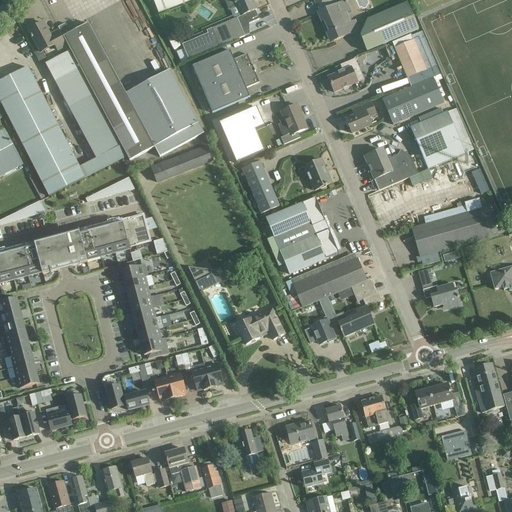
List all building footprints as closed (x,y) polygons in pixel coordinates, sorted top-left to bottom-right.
[(153,0),(159,14),(193,0),(153,0)] [(189,60),(245,36),(250,34),(249,24),(259,20),(255,10),(257,9),(252,0),(225,0),(230,9),(237,6),(241,16),(237,18),(207,31),(208,34),(182,45),(189,60)] [(355,21),(351,23),(347,13),(350,11),(346,1),(318,13),(330,43),(359,31),(355,21)] [(367,52),(370,50),(419,30),(407,3),(397,8),(398,10),(398,11),(369,23),(372,32),(361,37),(367,52)] [(28,31),(39,51),(34,53),(40,64),(47,60),(42,52),(54,46),(58,52),(67,47),(58,30),(50,34),(44,22),(28,31)] [(88,24),(70,33),(65,24),(58,27),(63,37),(130,161),(154,148),(160,157),(204,134),(170,70),(126,94),(88,24)] [(411,87),(433,78),(440,75),(422,34),(394,46),(411,87)] [(230,51),(193,67),(212,113),(250,97),(246,88),(259,83),(247,54),(234,60),(230,51)] [(96,159),(80,168),(28,67),(0,81),(0,101),(49,197),(85,178),(125,158),(69,52),(46,65),(96,159)] [(334,93),(357,83),(363,81),(354,60),(340,66),(342,71),(328,78),(334,93)] [(433,78),(411,87),(382,100),(393,126),(444,104),(433,78)] [(388,85),(390,90),(409,84),(407,79),(388,85)] [(352,110),(354,116),(346,120),(352,134),(372,126),(368,118),(377,115),(371,102),(352,110)] [(281,112),(284,119),(279,121),(281,125),(278,126),(283,137),(281,138),(284,145),(300,138),(297,133),(305,130),(299,116),(302,115),(297,105),(281,112)] [(421,121),(443,112),(441,108),(419,117),(421,121)] [(257,109),(220,125),(237,165),(265,153),(256,132),(265,128),(257,109)] [(473,151),(455,109),(410,128),(406,130),(412,144),(416,142),(428,170),(473,151)] [(3,128),(0,129),(0,176),(23,165),(3,128)] [(157,183),(214,161),(207,145),(150,167),(157,183)] [(397,156),(388,161),(383,150),(364,158),(378,191),(418,175),(411,158),(401,151),(397,156)] [(321,160),(304,167),(314,191),(332,184),(321,160)] [(242,170),(253,196),(249,197),(254,209),(258,208),(261,215),(280,206),(261,162),(242,170)] [(45,197),(35,178),(31,180),(41,199),(45,197)] [(87,203),(101,199),(99,193),(86,199),(87,203)] [(339,254),(315,198),(303,203),(266,218),(274,238),(277,246),(273,247),(275,252),(279,251),(280,252),(275,254),(277,259),(282,257),(290,275),(326,260),(326,259),(339,254)] [(482,209),(479,200),(464,204),(464,201),(422,213),(425,225),(412,229),(420,257),(416,258),(417,263),(421,262),(423,266),(440,262),(438,253),(498,236),(490,207),(482,209)] [(150,241),(143,216),(129,220),(128,219),(121,220),(122,224),(70,238),(69,234),(56,237),(44,241),(45,244),(0,256),(0,284),(50,272),(51,273),(65,269),(79,265),(130,249),(130,248),(136,246),(138,250),(144,249),(142,243),(150,241)] [(157,255),(168,251),(163,239),(153,242),(157,255)] [(142,259),(140,251),(131,254),(133,262),(142,259)] [(443,255),(444,262),(460,258),(459,251),(443,255)] [(365,307),(366,307),(363,300),(376,294),(369,279),(366,281),(359,264),(295,291),(296,293),(286,297),(293,312),(302,308),(319,301),(327,297),(328,298),(351,288),(357,303),(363,301),(365,307)] [(125,283),(147,277),(144,266),(122,271),(125,283)] [(511,267),(490,274),(495,290),(503,288),(504,290),(509,289),(509,291),(511,290),(511,267)] [(217,285),(212,276),(211,276),(210,274),(215,272),(188,268),(200,293),(217,285)] [(430,269),(418,273),(421,282),(432,279),(430,269)] [(147,277),(125,283),(128,293),(147,288),(144,278),(147,277)] [(452,284),(437,289),(437,287),(423,291),(425,299),(431,298),(434,308),(443,305),(444,310),(461,305),(456,290),(454,291),(452,284)] [(130,303),(153,297),(150,298),(147,288),(128,293),(130,303)] [(153,297),(130,303),(133,314),(156,308),(153,297)] [(339,324),(335,316),(327,298),(328,298),(327,297),(319,301),(328,321),(306,331),(311,343),(318,341),(319,345),(328,341),(329,342),(336,340),(330,327),(339,324)] [(0,315),(20,310),(17,299),(14,300),(6,302),(5,300),(0,300),(0,315)] [(374,325),(366,307),(365,307),(355,311),(357,315),(346,320),(343,313),(335,316),(339,324),(345,337),(374,325)] [(156,308),(133,314),(136,324),(155,319),(153,309),(156,308)] [(0,315),(0,316),(3,326),(22,321),(20,311),(20,310),(0,315)] [(273,311),(242,326),(240,322),(232,326),(237,336),(240,334),(246,345),(260,338),(257,333),(267,328),(273,340),(284,334),(273,311)] [(139,335),(158,329),(163,328),(160,318),(155,319),(136,324),(139,335)] [(22,321),(3,326),(5,337),(25,331),(22,321)] [(141,345),(161,340),(158,329),(139,335),(141,345)] [(25,331),(5,337),(8,347),(28,342),(25,331)] [(148,360),(169,354),(165,339),(161,340),(141,345),(144,356),(147,356),(148,360)] [(28,342),(8,347),(5,348),(8,358),(30,352),(28,342)] [(214,359),(219,356),(214,346),(209,348),(214,359)] [(30,352),(8,358),(11,357),(14,368),(33,362),(30,352)] [(182,355),(185,366),(190,365),(188,354),(182,355)] [(185,366),(182,355),(176,357),(178,368),(185,366)] [(165,369),(163,361),(155,363),(157,371),(165,369)] [(33,362),(14,368),(16,378),(36,373),(36,372),(36,373),(33,362)] [(144,365),(147,376),(153,375),(150,364),(144,365)] [(139,367),(140,372),(142,378),(147,376),(144,365),(139,367)] [(191,368),(190,365),(185,366),(186,373),(192,371),(197,391),(203,390),(204,391),(210,389),(205,368),(204,365),(191,368)] [(205,368),(210,389),(217,388),(217,386),(223,385),(217,365),(205,368)] [(482,413),(502,407),(490,366),(474,371),(479,388),(475,389),(482,413)] [(140,372),(139,367),(128,369),(130,375),(140,372)] [(36,373),(16,378),(19,389),(36,385),(39,384),(36,373)] [(168,378),(173,399),(184,396),(184,395),(186,394),(180,374),(168,378)] [(173,399),(168,378),(155,381),(160,401),(162,401),(162,402),(173,399)] [(129,411),(126,398),(122,399),(119,387),(118,387),(117,384),(106,387),(107,390),(106,390),(111,410),(127,406),(129,411)] [(450,396),(447,385),(427,391),(432,407),(452,402),(454,410),(462,408),(458,394),(450,396)] [(41,393),(42,398),(53,396),(51,390),(41,393)] [(432,407),(427,391),(414,394),(417,405),(409,408),(413,422),(422,419),(419,411),(432,407)] [(126,398),(129,411),(149,406),(145,392),(137,395),(137,392),(126,395),(126,397),(126,398)] [(42,398),(41,393),(35,394),(38,405),(44,404),(42,398)] [(38,405),(35,394),(29,396),(32,407),(38,405)] [(68,413),(71,426),(70,421),(86,417),(81,397),(80,397),(79,394),(68,397),(69,400),(67,400),(71,413),(68,413)] [(389,430),(381,398),(371,401),(370,401),(372,409),(374,408),(376,416),(375,416),(378,427),(379,426),(380,432),(383,443),(411,436),(409,430),(402,432),(401,427),(389,430)] [(371,401),(361,403),(364,412),(361,413),(363,419),(365,418),(369,429),(378,427),(375,416),(376,416),(374,408),(372,409),(370,401),(371,401)] [(340,437),(342,442),(348,441),(339,407),(324,411),(328,424),(331,423),(335,438),(340,437)] [(26,438),(20,415),(18,408),(12,409),(15,420),(8,421),(10,428),(9,428),(10,434),(12,434),(13,441),(26,438)] [(56,416),(54,409),(47,411),(48,418),(51,431),(71,426),(68,413),(56,416)] [(20,415),(26,438),(39,435),(37,427),(38,427),(36,421),(35,421),(33,415),(32,415),(31,412),(20,415)] [(285,429),(290,446),(313,440),(309,424),(299,427),(298,425),(285,429)] [(502,427),(481,433),(485,448),(506,443),(502,427)] [(253,440),(251,430),(240,433),(248,465),(249,465),(251,474),(262,471),(257,453),(263,451),(259,438),(253,440)] [(465,431),(441,438),(447,462),(472,456),(465,431)] [(383,443),(380,432),(367,436),(369,445),(381,442),(381,444),(383,443)] [(323,441),(311,444),(316,462),(328,458),(323,441)] [(170,469),(169,469),(171,476),(180,473),(186,493),(201,489),(196,468),(184,471),(182,466),(188,465),(184,450),(166,455),(170,469)] [(155,475),(153,475),(148,459),(132,463),(135,478),(144,475),(146,486),(155,484),(155,483),(157,482),(159,490),(170,487),(165,469),(155,472),(155,475)] [(314,470),(301,474),(305,489),(323,484),(321,476),(331,474),(328,461),(313,464),(314,470)] [(203,464),(204,469),(203,469),(211,498),(224,495),(217,473),(215,473),(213,467),(212,467),(209,462),(203,464)] [(117,499),(123,497),(116,469),(101,473),(107,493),(114,491),(117,499)] [(432,469),(422,472),(425,485),(434,483),(437,494),(438,494),(432,469)] [(496,491),(504,489),(499,470),(492,472),(493,476),(492,476),(496,491)] [(398,477),(397,477),(396,473),(389,474),(390,479),(388,479),(392,494),(402,492),(398,477)] [(496,491),(492,476),(486,478),(489,492),(496,491)] [(91,511),(90,507),(88,499),(83,478),(72,481),(80,511),(91,511)] [(56,509),(56,511),(70,511),(63,483),(47,487),(54,510),(56,509)] [(467,488),(463,489),(451,492),(453,498),(446,500),(445,503),(446,506),(449,508),(453,507),(453,511),(474,511),(475,511),(470,490),(467,488)] [(42,511),(36,490),(19,495),(23,511),(42,511)] [(253,497),(256,511),(257,511),(275,508),(271,493),(253,497)] [(88,499),(90,507),(94,506),(95,511),(113,511),(111,501),(100,504),(97,496),(88,499)] [(244,511),(241,496),(233,499),(236,511),(244,511)] [(328,511),(325,498),(308,502),(310,511),(328,511)] [(511,511),(511,499),(502,502),(504,511),(511,511)] [(234,511),(232,502),(221,504),(222,511),(234,511)] [(397,511),(397,509),(388,511),(385,502),(377,504),(379,511),(397,511)]
